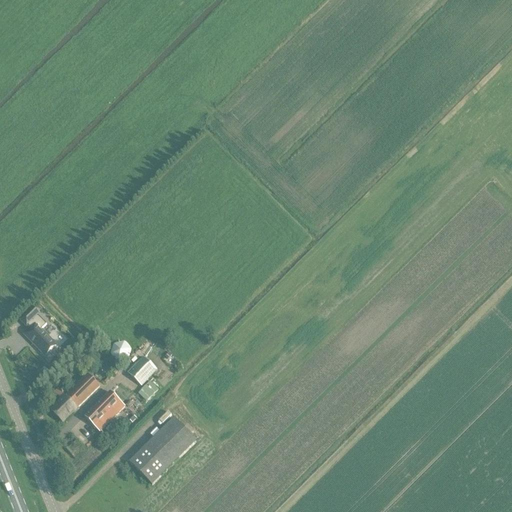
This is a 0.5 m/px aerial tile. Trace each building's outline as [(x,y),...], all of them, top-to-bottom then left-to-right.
[(33,309),(21,321),(27,327),(28,326),(38,316),(39,315),(33,309)] [(33,332),(27,337),(33,343),(31,345),(50,364),(57,358),(51,351),(56,346),(41,331),(47,325),(38,316),(28,326),(33,332)] [(141,387),(157,371),(144,358),(128,374),(141,387)] [(55,393),(56,395),(62,401),(51,411),(63,423),(77,410),(78,410),(99,387),(88,376),(66,397),(58,390),(55,393)] [(144,388),(139,394),(146,402),(158,390),(150,382),(144,388)] [(85,418),(99,432),(125,408),(110,393),(85,418)] [(174,419),(130,463),(152,486),(197,442),(174,419)]
